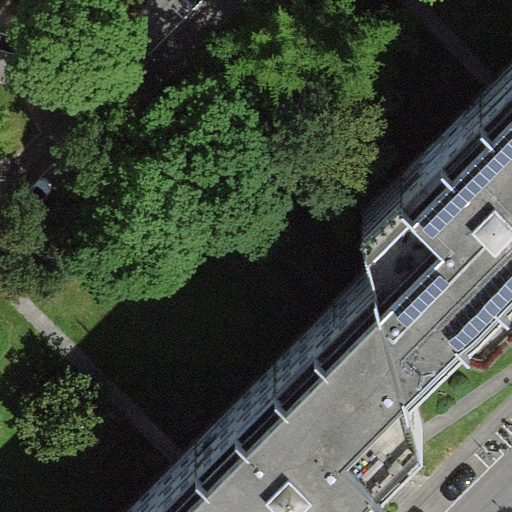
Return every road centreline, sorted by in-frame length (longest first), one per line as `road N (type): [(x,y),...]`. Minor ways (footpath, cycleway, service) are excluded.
road 1 (residential): [(210,0),(109,98),(62,103)]
road 2 (residential): [(0,196),(52,165),(62,143),(62,103)]
